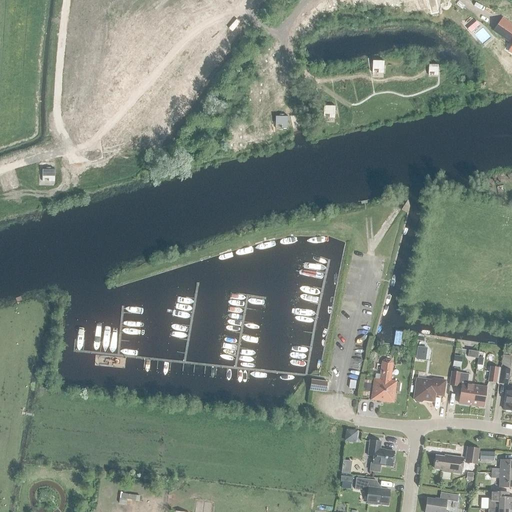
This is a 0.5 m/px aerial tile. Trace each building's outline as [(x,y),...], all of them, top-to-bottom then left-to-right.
[(325,0),(329,8),(335,6),(332,0),(325,0)] [(428,0),(427,3),(454,21),(461,11),(444,0),(428,0)] [(310,31),(307,16),(299,18),(302,33),(310,31)] [(509,42),(510,41),(511,42),(511,46),(509,51),(511,53),(511,30),(510,34),(504,30),(500,36),(509,42)] [(264,48),(264,63),(272,63),(272,48),(264,48)] [(372,62),(372,70),(373,70),(378,70),(379,70),(379,73),(383,73),(383,62),(372,62)] [(428,66),(428,73),(435,73),(434,75),(437,75),(438,66),(428,66)] [(251,85),(250,100),(258,100),(259,85),(251,85)] [(323,107),(323,115),(325,115),(329,115),(330,115),(330,118),(334,118),(334,107),(323,107)] [(275,116),(275,124),(276,124),(281,124),(282,124),(282,127),(287,127),(287,116),(283,116),(279,116),(275,116)] [(231,129),(231,144),(239,144),(239,129),(231,129)] [(54,169),(50,169),(46,169),(42,169),(42,177),(44,177),(48,177),(49,177),(49,180),(54,180),(54,169)] [(393,345),(400,346),(402,332),(395,332),(393,345)] [(511,355),(504,355),(503,368),(511,369),(511,367),(511,355)] [(392,403),(394,391),(398,392),(399,384),(395,383),(389,382),(391,367),(392,365),(391,363),(389,361),(385,361),(383,361),(382,363),(382,365),(379,381),(374,380),(371,400),(392,403)] [(488,382),(495,383),(498,369),(490,367),(488,382)] [(498,384),(507,385),(509,370),(500,369),(498,384)] [(449,386),(457,387),(458,386),(460,373),(451,372),(449,386)] [(458,404),(470,406),(473,386),(466,385),(468,374),(460,373),(458,386),(461,386),(458,404)] [(416,379),(413,400),(415,402),(421,403),(423,401),(433,402),(434,396),(443,397),(445,381),(432,380),(430,381),(416,379)] [(309,390),(325,392),(326,382),(312,381),(312,386),(310,386),(309,390)] [(473,386),(470,406),(483,408),(485,388),(473,386)] [(511,387),(508,387),(507,388),(506,392),(503,410),(511,411),(511,387)] [(348,429),(346,441),(358,443),(360,431),(348,429)] [(373,454),(372,464),(371,472),(380,474),(381,465),(392,467),(394,452),(381,451),(381,450),(379,450),(380,442),(369,441),(367,454),(373,454)] [(465,463),(476,465),(478,450),(467,448),(465,463)] [(479,461),(494,461),(494,452),(480,452),(479,461)] [(435,457),(433,469),(442,470),(442,472),(460,474),(462,459),(448,457),(448,458),(435,457)] [(491,469),(491,474),(511,474),(511,460),(500,460),(499,469),(491,469)] [(349,475),(350,463),(343,462),(342,474),(349,475)] [(511,474),(491,474),(490,479),(499,479),(499,488),(511,488),(511,474)] [(369,494),(368,505),(376,506),(376,504),(387,505),(389,491),(372,489),(373,481),(375,482),(376,481),(355,479),(354,490),(363,491),(363,493),(369,494)] [(511,498),(506,498),(507,493),(489,492),(488,510),(498,510),(511,511),(511,498)] [(120,503),(127,504),(128,499),(141,501),(142,496),(122,493),(120,503)] [(439,501),(426,499),(424,511),(444,511),(446,501),(457,503),(458,496),(446,494),(445,501),(439,500),(439,501)]
